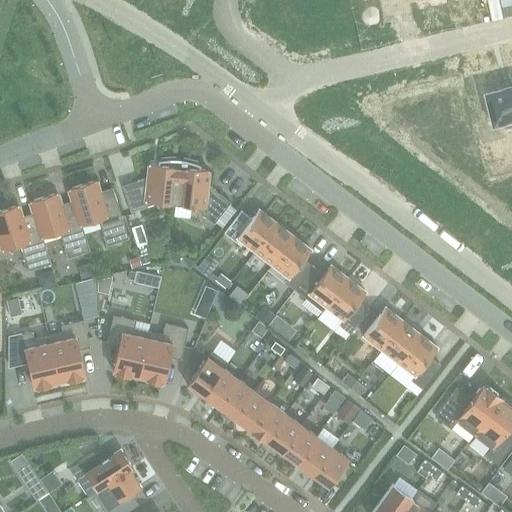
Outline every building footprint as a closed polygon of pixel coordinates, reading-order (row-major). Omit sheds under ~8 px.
[(380,0),(383,8),(407,3),(406,0),(380,0)] [(500,88),(483,92),(491,124),(511,118),(511,84),(500,87),(500,88)] [(456,93),(400,107),(403,119),(422,114),(428,137),(445,133),(447,139),(478,131),(471,103),(459,106),(456,93)] [(498,152),(487,155),(491,171),(502,169),(498,152)] [(482,157),(461,162),(464,177),(486,172),(482,157)] [(174,204),(178,161),(174,161),(174,158),(160,158),(160,161),(157,161),(157,164),(148,163),(147,177),(121,185),(130,211),(157,202),(174,204)] [(208,169),(199,168),(199,165),(197,165),(197,161),(183,159),(183,161),(178,161),(174,204),(190,206),(213,223),(214,222),(228,204),(230,202),(206,183),(208,169)] [(79,226),(81,225),(97,220),(106,245),(128,238),(119,212),(107,216),(97,186),(69,195),(73,206),(79,226)] [(79,226),(73,206),(62,210),(58,198),(30,207),(34,219),(40,238),(42,238),(59,232),(67,258),(89,251),(81,225),(79,226)] [(228,204),(214,222),(221,227),(235,209),(228,204)] [(241,211),(223,233),(234,241),(237,238),(253,251),(276,222),(258,209),(251,218),(241,211)] [(40,238),(34,219),(23,222),(19,211),(0,216),(0,245),(2,251),(20,245),(28,270),(50,263),(42,238),(40,238)] [(276,222),(253,251),(271,264),(293,235),(276,222)] [(293,235),(271,264),(287,277),(284,282),(294,290),(302,279),(312,266),(303,259),(310,249),(293,235)] [(146,252),(138,254),(138,256),(141,265),(149,262),(146,252)] [(206,255),(196,268),(204,274),(214,261),(206,255)] [(138,256),(128,259),(131,268),(141,265),(138,256)] [(181,256),(178,267),(188,268),(192,261),(181,256)] [(91,262),(77,266),(81,278),(94,274),(91,262)] [(329,264),(307,293),(325,306),(347,278),(329,264)] [(52,270),(37,275),(41,289),(56,284),(52,270)] [(135,270),(133,280),(158,286),(160,276),(135,270)] [(111,277),(96,280),(96,292),(107,294),(111,277)] [(347,278),(325,306),(342,319),(364,291),(347,278)] [(205,286),(199,299),(211,304),(216,291),(205,286)] [(15,297),(5,299),(9,316),(19,314),(15,297)] [(262,306),(254,317),(265,326),(274,315),(262,306)] [(383,306),(361,335),(378,348),(401,320),(383,306)] [(147,331),(133,328),(135,320),(112,315),(106,342),(118,345),(112,370),(113,371),(113,373),(128,376),(129,374),(137,376),(147,331)] [(274,315),(265,326),(275,334),(284,322),(274,315)] [(62,333),(47,336),(58,381),(66,379),(66,381),(81,378),(81,376),(83,375),(77,350),(89,347),(83,320),(60,325),(62,333)] [(401,320),(378,348),(396,361),(418,333),(401,320)] [(137,376),(145,378),(145,380),(160,384),(160,382),(162,382),(168,356),(180,359),(187,328),(164,323),(162,335),(147,331),(137,376)] [(20,333),(8,336),(8,367),(27,363),(32,387),(34,386),(35,388),(50,385),(50,383),(58,381),(47,336),(33,339),(31,331),(20,334),(20,333)] [(396,361),(414,375),(410,380),(420,388),(439,364),(429,356),(436,347),(418,333),(396,361)] [(206,356),(195,348),(186,367),(194,372),(206,356)] [(211,351),(207,357),(206,356),(194,372),(186,384),(202,396),(222,368),(227,362),(211,351)] [(222,368),(202,396),(218,407),(238,379),(222,368)] [(347,373),(340,380),(349,387),(356,380),(347,373)] [(254,391),(238,379),(218,407),(233,419),(254,391)] [(349,387),(349,388),(358,395),(364,387),(356,380),(349,387)] [(451,393),(434,416),(450,428),(456,420),(473,434),(499,399),(500,400),(502,397),(501,397),(485,384),(483,387),(481,385),(471,398),(466,404),(451,393)] [(269,402),(254,391),(233,419),(249,430),(269,402)] [(499,399),(473,434),(491,447),(485,455),(496,464),(511,443),(511,439),(503,433),(508,427),(511,421),(511,408),(500,400),(499,399)] [(285,413),(269,402),(249,430),(264,441),(285,413)] [(359,410),(352,420),(363,428),(370,417),(359,410)] [(285,413),(264,441),(280,452),(300,424),(285,413)] [(300,424),(280,452),(295,464),(316,436),(300,424)] [(316,436),(295,464),(311,475),(332,447),(338,439),(322,427),(316,436)] [(22,436),(28,462),(40,459),(34,433),(22,436)] [(14,462),(25,459),(19,437),(8,440),(14,462)] [(100,446),(68,467),(87,496),(95,491),(95,490),(128,468),(128,469),(131,467),(119,449),(107,457),(100,446)] [(348,458),(332,447),(311,475),(327,487),(348,458)] [(437,448),(431,457),(446,469),(453,460),(437,448)] [(407,450),(401,457),(409,463),(415,455),(407,450)] [(511,456),(503,468),(511,475),(511,456)] [(433,466),(423,459),(418,467),(428,474),(433,466)] [(433,466),(428,474),(438,481),(443,473),(433,466)] [(128,468),(95,490),(95,491),(96,492),(106,508),(102,510),(103,511),(122,511),(137,503),(130,492),(139,486),(129,469),(128,469),(128,468)] [(52,469),(38,478),(47,491),(60,482),(52,469)] [(35,473),(23,480),(36,500),(37,499),(48,492),(47,491),(38,478),(35,473)] [(487,483),(479,493),(490,500),(497,491),(487,483)] [(371,511),(400,511),(411,498),(391,484),(371,511)] [(470,492),(460,486),(455,493),(465,500),(470,492)] [(48,492),(37,499),(44,509),(54,502),(48,492)] [(465,500),(475,507),(480,500),(470,492),(465,500)] [(411,498),(400,511),(428,511),(429,511),(411,498)]
